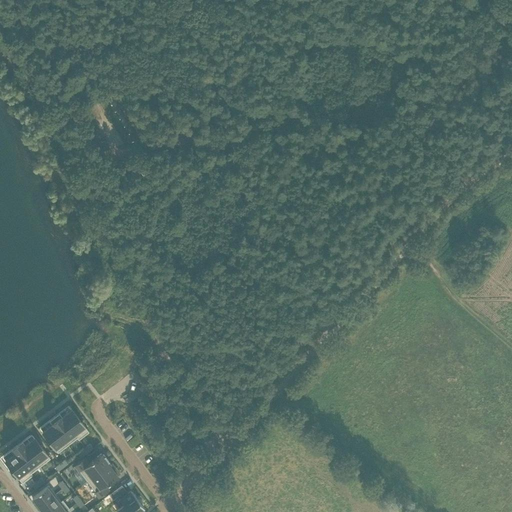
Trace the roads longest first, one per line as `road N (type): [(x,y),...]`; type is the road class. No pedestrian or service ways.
road 1 (track): [(169,507),(339,316)]
road 2 (track): [(339,316),(448,194),(511,150)]
road 3 (track): [(339,316),(235,143)]
road 4 (residential): [(165,511),(169,507),(96,412)]
